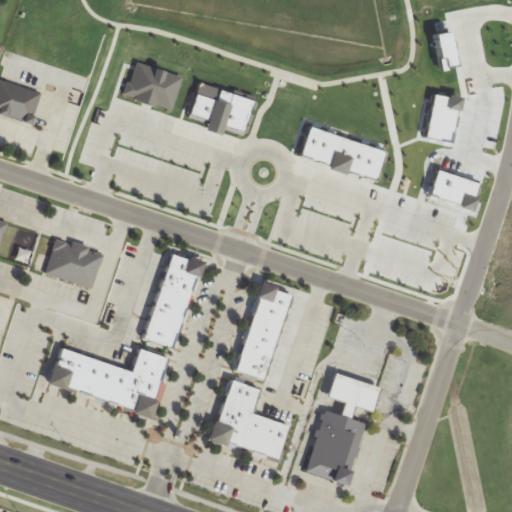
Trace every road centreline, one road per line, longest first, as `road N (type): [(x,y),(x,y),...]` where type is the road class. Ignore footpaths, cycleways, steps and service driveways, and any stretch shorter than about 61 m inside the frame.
road 1 (residential): [(511,343),(0,168)]
road 2 (residential): [(469,296),(400,511)]
road 3 (secondary): [(152,511),(0,461)]
road 4 (residential): [(469,296),(511,151)]
